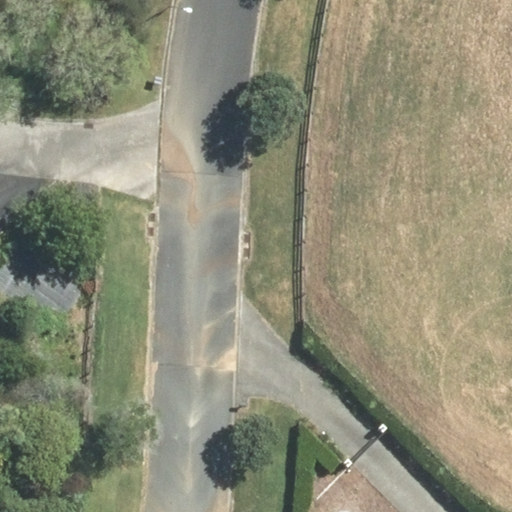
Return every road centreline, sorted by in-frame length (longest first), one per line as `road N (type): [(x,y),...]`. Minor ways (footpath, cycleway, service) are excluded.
road 1 (residential): [(212,148),(179,511)]
road 2 (residential): [(36,162),(212,148)]
road 3 (residential): [(228,0),(212,148)]
